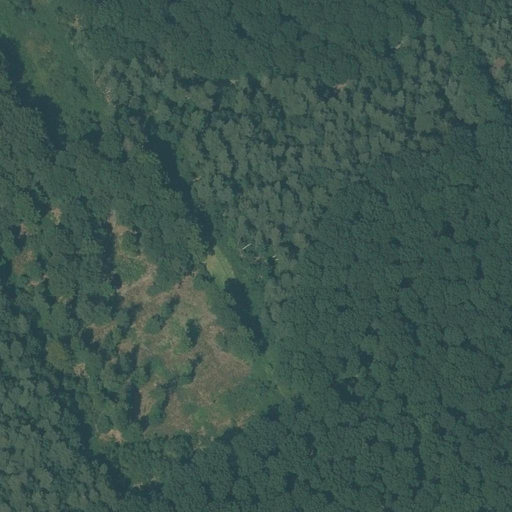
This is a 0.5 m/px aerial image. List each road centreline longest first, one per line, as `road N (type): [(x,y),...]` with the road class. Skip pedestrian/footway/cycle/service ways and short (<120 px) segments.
road 1 (unknown): [(127,511),(293,413),(349,393),(374,348),(388,292),(446,247),(452,231),(441,164),(486,121),(450,48),(445,19)]
road 2 (unknown): [(0,209),(86,145),(202,86),(346,84),(445,19)]
road 3 (track): [(511,143),(434,0)]
